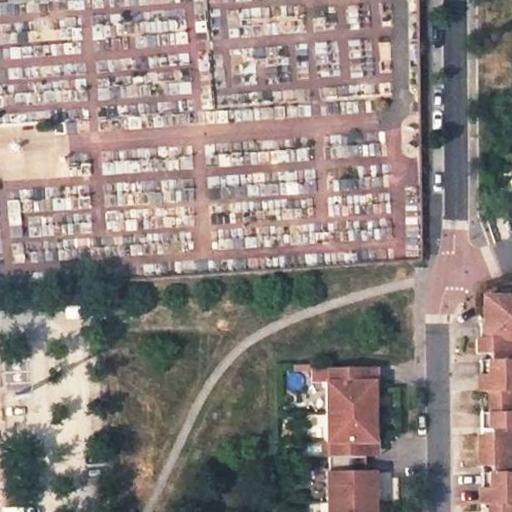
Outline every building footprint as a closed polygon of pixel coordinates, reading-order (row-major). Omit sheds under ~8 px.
[(402,68),(402,97),(419,97),(419,67),(402,68)] [(511,511),(511,295),(480,296),(481,317),(484,317),(484,325),(475,326),(475,338),(472,338),(473,353),(484,353),(484,361),(475,361),(475,393),(489,393),(489,414),(476,414),(476,430),(484,430),(484,438),(476,438),(476,452),(473,452),(474,469),(486,469),(486,475),(477,476),(478,506),(493,507),(492,511),(511,511)] [(355,367),(319,367),(320,382),(317,382),(318,412),(365,411),(364,381),(355,382),(355,367)] [(365,411),(318,412),(318,442),(321,442),(321,456),(357,456),(356,442),(365,441),(365,411)] [(357,470),(357,456),(321,456),(321,471),(319,471),(319,501),(366,500),(365,470),(357,470)] [(366,511),(366,500),(319,501),(319,511),(366,511)]
